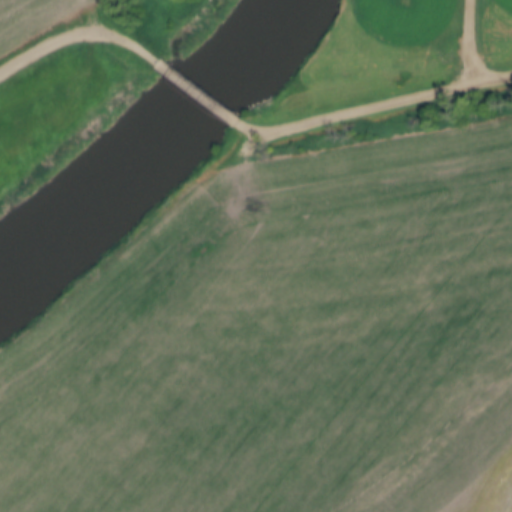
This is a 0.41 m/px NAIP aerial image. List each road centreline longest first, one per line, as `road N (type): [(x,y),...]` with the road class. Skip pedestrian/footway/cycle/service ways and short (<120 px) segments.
road 1 (residential): [(242,120),(260,128),(511,75)]
road 2 (residential): [(171,65),(91,28),(0,74)]
